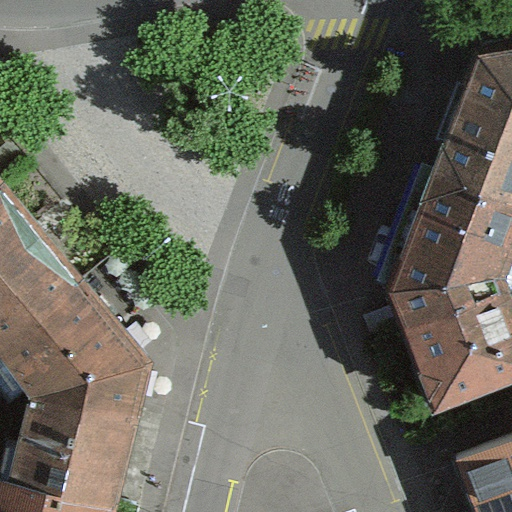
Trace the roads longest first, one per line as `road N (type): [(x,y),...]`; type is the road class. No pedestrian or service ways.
road 1 (residential): [(9,0),(261,306)]
road 2 (residential): [(359,0),(261,306)]
road 3 (residential): [(375,511),(324,386),(261,306)]
road 4 (residential): [(261,306),(206,511)]
